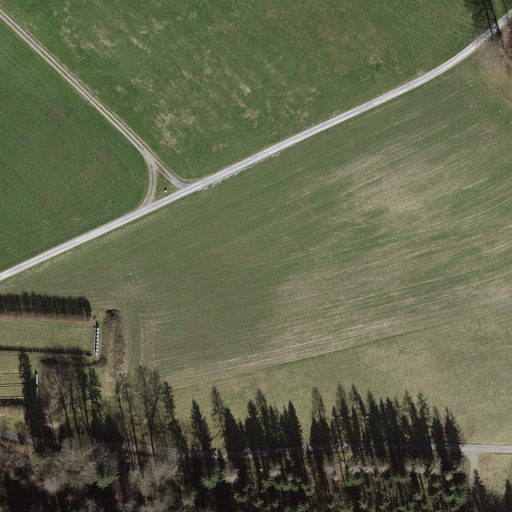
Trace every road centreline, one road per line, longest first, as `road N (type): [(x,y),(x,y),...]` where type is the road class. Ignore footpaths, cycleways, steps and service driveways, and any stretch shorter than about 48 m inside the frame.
road 1 (track): [(511,13),(422,79),(0,277)]
road 2 (track): [(511,449),(398,445),(239,458),(0,433)]
road 3 (track): [(0,14),(184,191)]
